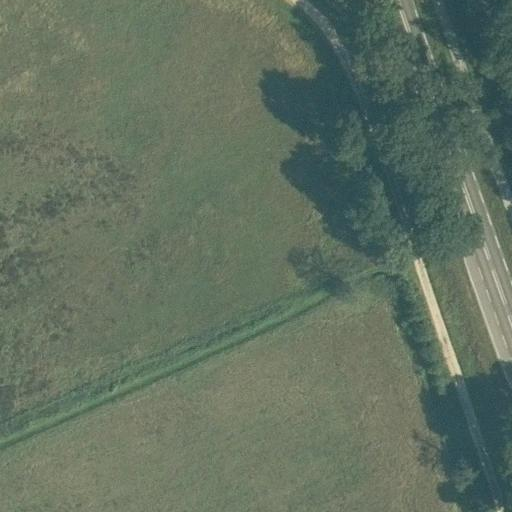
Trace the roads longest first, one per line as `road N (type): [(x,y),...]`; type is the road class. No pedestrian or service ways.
road 1 (primary): [(511,314),(400,0)]
road 2 (track): [(507,511),(415,238)]
road 3 (track): [(415,238),(343,36),(312,0)]
